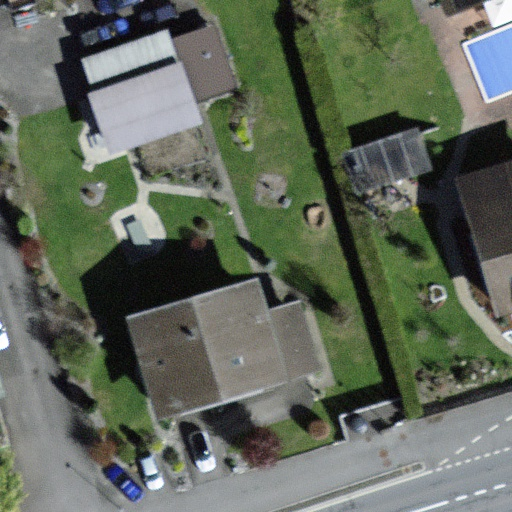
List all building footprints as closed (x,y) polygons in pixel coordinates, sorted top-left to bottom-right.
[(479,0),(445,0),(450,11),(479,0)] [(234,86),(214,28),(171,43),(167,32),(87,60),(99,92),(93,94),(114,151),(198,120),(191,101),(234,86)] [(369,178),(432,160),(421,122),(358,140),(369,178)] [(511,307),(511,165),(465,179),(503,310),(511,307)] [(162,414),(317,367),(298,306),(266,316),(256,282),(133,319),(162,414)]
